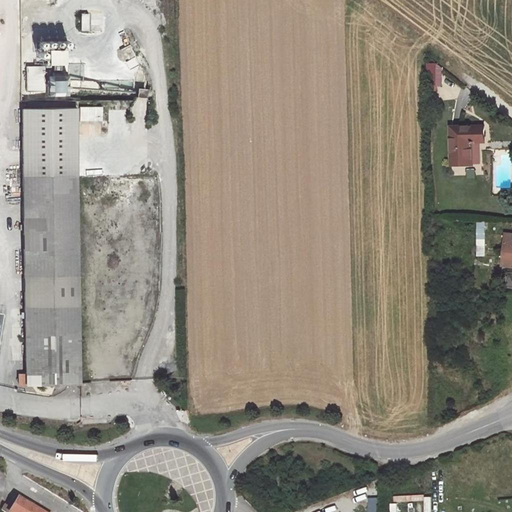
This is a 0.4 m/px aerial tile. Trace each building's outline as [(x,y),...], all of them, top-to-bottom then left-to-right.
[(427,66),(428,85),(441,84),(441,66),(427,66)] [(24,108),(28,238),(28,250),(29,330),(14,330),(14,357),(28,356),(28,376),(22,378),(25,392),(42,389),(39,377),(81,376),(76,107),(24,108)] [(488,125),(450,126),(450,166),(480,165),(480,144),(488,144),(488,125)] [(511,233),(507,233),(503,266),(511,266),(511,233)] [(404,459),(394,463),(396,467),(405,464),(404,459)] [(404,465),(396,468),(398,473),(406,470),(404,465)] [(40,511),(17,498),(10,511),(40,511)]
